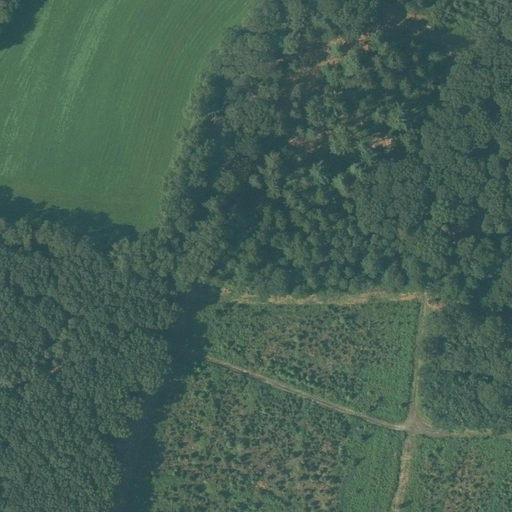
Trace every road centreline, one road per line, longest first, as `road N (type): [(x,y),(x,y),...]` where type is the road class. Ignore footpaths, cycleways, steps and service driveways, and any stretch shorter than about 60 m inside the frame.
road 1 (track): [(0,281),(391,427),(511,436)]
road 2 (track): [(412,429),(453,43),(414,37)]
